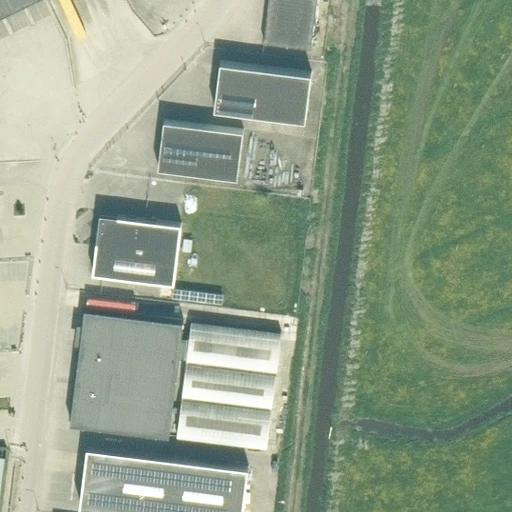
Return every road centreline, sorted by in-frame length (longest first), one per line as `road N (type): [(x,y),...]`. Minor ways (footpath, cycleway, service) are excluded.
road 1 (unclassified): [(20,511),(62,178),(221,0)]
road 2 (unclassified): [(458,511),(377,346),(384,310),(400,291),(511,238)]
